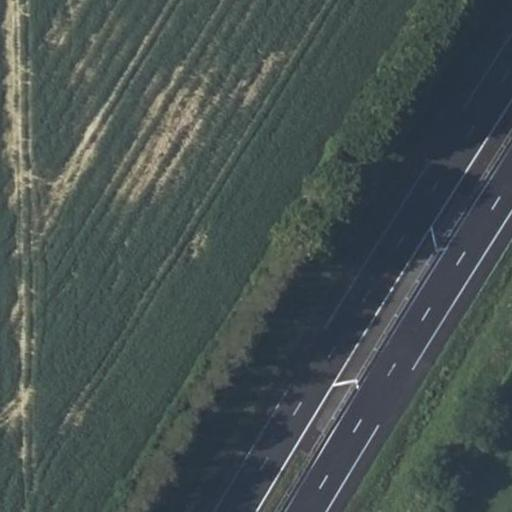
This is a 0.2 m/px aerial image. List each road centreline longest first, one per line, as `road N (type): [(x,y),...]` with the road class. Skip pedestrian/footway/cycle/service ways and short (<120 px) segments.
road 1 (motorway): [(511,69),(236,511)]
road 2 (motorway): [(306,511),(511,179)]
